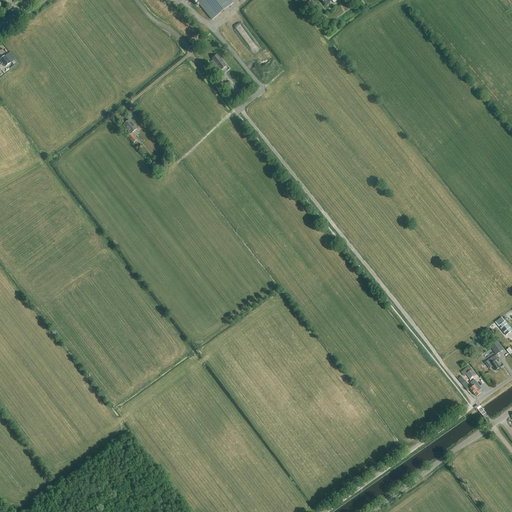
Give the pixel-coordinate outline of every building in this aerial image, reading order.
[(196,0),(213,20),(232,4),(229,0),(196,0)] [(220,72),(227,66),(217,55),(212,59),(213,61),(212,62),(220,72)] [(5,56),(0,59),(0,60),(5,67),(10,63),(5,56)] [(231,92),(235,89),(230,82),(225,85),(231,92)] [(133,132),(137,129),(129,120),(123,125),(130,134),(127,136),(133,143),(137,140),(131,133),(133,132)] [(161,169),(156,162),(152,164),(158,172),(161,169)] [(496,322),(499,327),(505,322),(502,318),(502,317),(496,322)] [(506,336),(511,331),(511,330),(506,322),(505,322),(499,327),(506,336)] [(503,350),(497,341),(490,346),(497,355),(503,350)] [(489,360),(484,363),(488,369),(492,367),(495,371),(500,368),(495,361),(498,359),(496,356),(492,358),(489,360)] [(470,371),(466,374),(470,379),(476,374),(471,368),(469,370),(470,371)] [(459,378),(468,390),(472,388),(463,376),(459,378)] [(472,382),(471,383),(473,386),(474,386),(474,387),(471,389),(477,397),(481,394),(479,391),(482,389),(477,382),(477,383),(475,381),(475,380),(472,382)]
